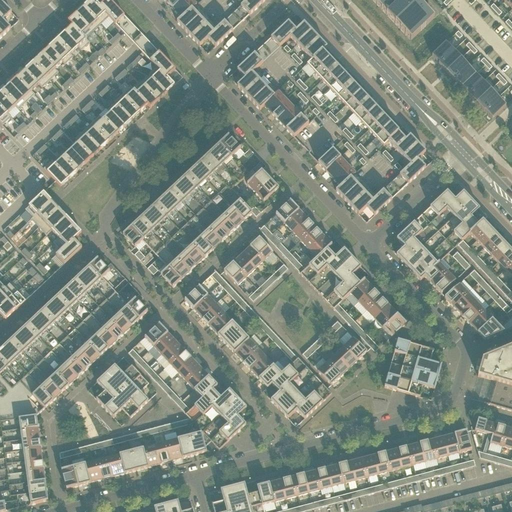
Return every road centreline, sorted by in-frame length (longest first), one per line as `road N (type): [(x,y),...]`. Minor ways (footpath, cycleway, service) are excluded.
road 1 (residential): [(196,476),(454,408),(468,354),(367,246)]
road 2 (residential): [(367,246),(208,75)]
road 3 (tertiary): [(421,111),(316,0)]
road 4 (residential): [(58,511),(196,476)]
road 5 (residential): [(367,246),(458,157)]
